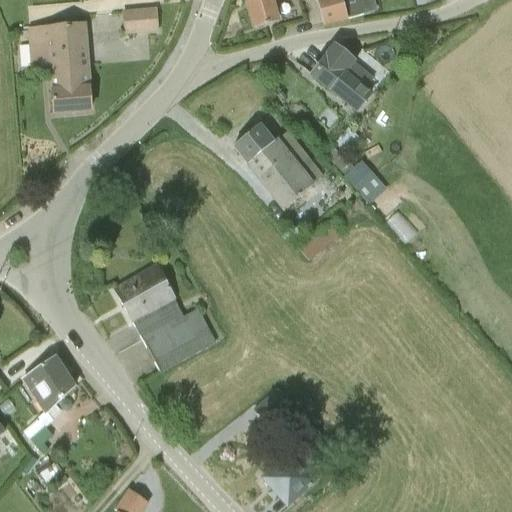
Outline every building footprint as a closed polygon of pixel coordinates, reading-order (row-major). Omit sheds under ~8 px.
[(357,0),(244,0),(253,32),(275,25),(268,1),(269,0),(314,0),(322,29),(362,18),(357,0)] [(357,0),(362,18),(372,15),(367,0),(357,0)] [(154,12),(122,15),(124,36),(156,33),(154,12)] [(84,30),(27,33),(31,83),(50,81),(53,116),(89,113),(84,30)] [(332,51),(309,80),(345,108),(341,112),(349,119),(351,116),(355,119),(371,99),(364,93),(372,82),(332,51)] [(257,131),(232,150),(282,213),(321,182),(318,178),(328,170),(320,161),(311,168),(285,136),(270,147),(257,131)] [(360,166),(341,182),(366,211),(384,195),(360,166)] [(326,229),(296,254),(308,266),(336,241),(326,229)] [(154,271),(113,294),(158,376),(213,346),(196,314),(181,322),(173,305),(154,271)] [(53,361),(19,383),(41,418),(34,424),(35,425),(21,436),(41,459),(47,454),(45,452),(42,449),(51,441),(44,432),(59,415),(54,410),(73,391),(53,361)] [(271,396),(251,414),(265,429),(285,411),(271,396)] [(289,456),(261,481),(277,500),(281,497),(289,506),(317,482),(307,471),(317,462),(298,441),(286,452),(289,456)] [(46,469),(37,475),(47,491),(57,485),(54,480),(60,477),(54,466),(47,470),(46,469)] [(141,511),(146,506),(127,493),(114,511),(141,511)]
